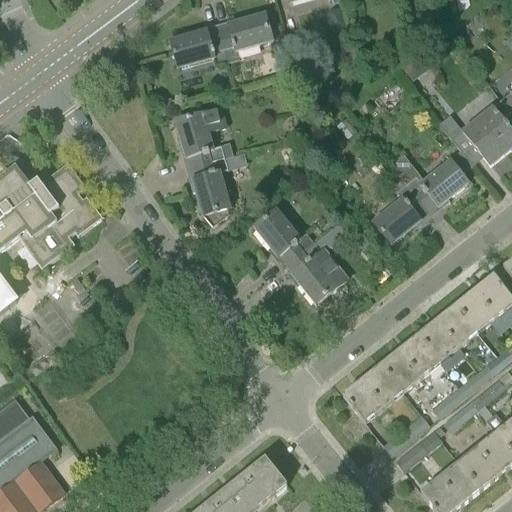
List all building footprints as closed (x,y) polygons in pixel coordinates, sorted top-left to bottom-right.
[(229,26),(217,29),(228,68),(240,64),(238,56),(273,46),(265,18),(229,28),(229,26)] [(228,68),(217,29),(205,33),(205,35),(170,45),(178,73),(213,63),(216,71),(228,68)] [(511,98),(511,97),(501,105),(511,118),(511,98)] [(511,118),(501,105),(477,124),(493,145),(508,133),(511,137),(511,118)] [(187,174),(225,163),(233,161),(229,147),(213,152),(208,136),(226,131),(220,112),(175,126),(185,161),(183,162),(187,174)] [(462,135),(451,122),(441,130),(453,145),(469,166),(480,157),(490,170),(511,152),(511,137),(508,133),(493,145),(477,124),(462,135)] [(469,166),(453,145),(452,146),(455,150),(444,158),(449,164),(424,184),(404,159),(390,170),(400,182),(431,221),(441,213),(440,212),(469,188),(462,180),(473,170),(469,166)] [(225,163),(187,174),(190,185),(192,185),(202,220),(203,220),(212,232),(229,219),(228,213),(230,213),(220,177),(228,175),(225,163)] [(0,182),(0,317),(16,305),(0,283),(0,256),(19,243),(42,274),(74,249),(69,242),(75,237),(78,241),(102,222),(87,201),(83,204),(79,199),(86,193),(68,168),(41,188),(38,184),(30,189),(16,170),(0,182)] [(400,182),(388,192),(391,196),(379,207),(385,215),(372,226),(392,250),(421,227),(422,228),(431,221),(400,182)] [(283,272),(314,247),(306,237),(299,243),(276,214),(254,232),(277,261),(275,262),(283,272)] [(338,228),(314,247),(283,272),(290,282),(292,280),(315,309),(346,285),(325,258),(347,241),(338,228)] [(352,244),(359,254),(367,263),(376,256),(360,237),(352,244)] [(511,265),(503,273),(511,283),(511,265)] [(511,303),(493,280),(455,310),(478,339),(511,311),(511,303)] [(455,310),(418,340),(440,369),(478,339),(455,310)] [(440,369),(418,340),(380,370),(403,398),(440,369)] [(29,372),(35,380),(60,361),(54,354),(29,372)] [(487,369),(459,392),(467,401),(494,379),(487,369)] [(403,398),(380,370),(342,400),(365,429),(403,398)] [(498,384),(470,406),(478,415),(506,393),(498,384)] [(467,401),(459,392),(432,414),(439,423),(467,401)] [(0,414),(0,511),(45,511),(65,498),(41,466),(57,454),(32,420),(29,423),(15,403),(0,414)] [(478,415),(470,406),(442,428),(450,437),(478,415)] [(383,450),(391,461),(430,431),(421,420),(383,450)] [(511,424),(496,438),(511,457),(511,424)] [(433,435),(395,466),(404,476),(442,446),(433,435)] [(511,470),(511,457),(496,438),(458,468),(481,496),(511,470)] [(265,463),(203,511),(259,511),(287,490),(265,463)] [(460,511),(481,496),(458,468),(421,498),(431,511),(460,511)]
